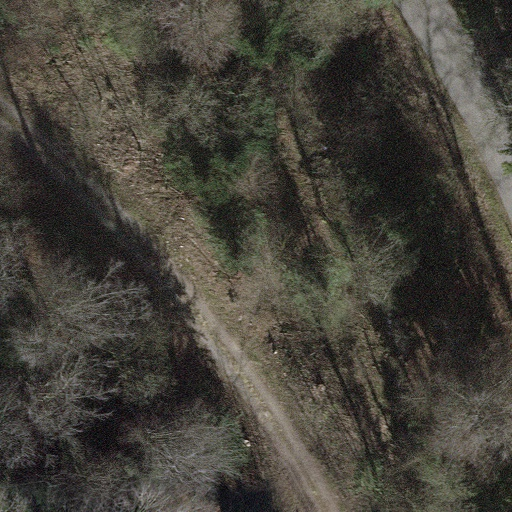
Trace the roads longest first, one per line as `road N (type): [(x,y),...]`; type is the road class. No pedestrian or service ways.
road 1 (track): [(328,511),(288,423),(158,251),(0,105)]
road 2 (unclassified): [(511,134),(435,0)]
